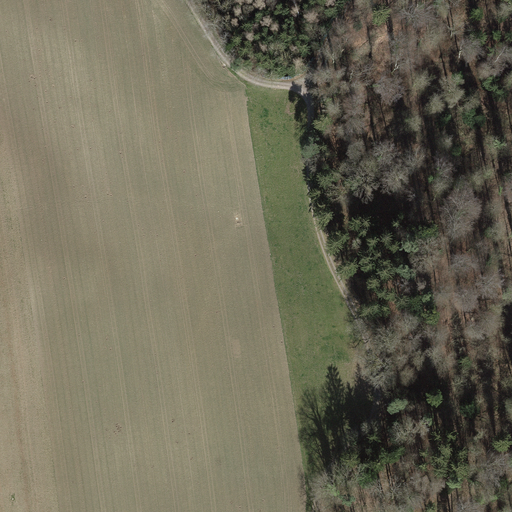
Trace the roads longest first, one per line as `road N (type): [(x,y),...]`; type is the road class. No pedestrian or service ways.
road 1 (track): [(321,511),(323,478),(369,421),(379,383),(320,240),(301,84)]
road 2 (track): [(301,84),(264,86),(225,56),(189,0)]
